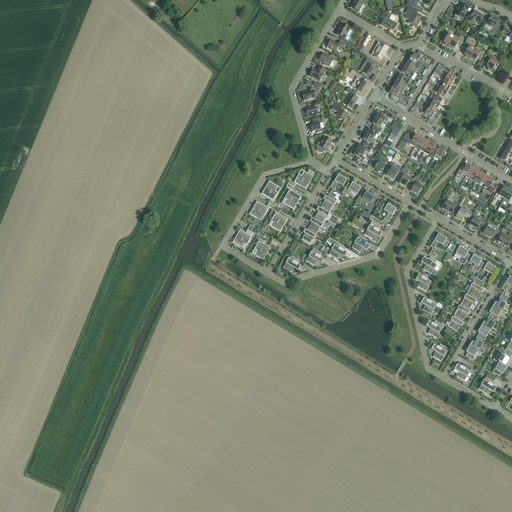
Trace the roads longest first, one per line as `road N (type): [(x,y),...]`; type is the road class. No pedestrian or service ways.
road 1 (track): [(278,27),(58,511)]
road 2 (residential): [(310,160),(262,175),(223,241),(266,273)]
road 3 (residential): [(266,273),(285,282),(376,255),(409,203)]
road 4 (residential): [(442,378),(427,368),(406,271),(436,219)]
road 5 (residential): [(338,9),(291,90),(310,160)]
road 6 (residential): [(511,180),(373,95)]
road 7 (residential): [(442,378),(509,263)]
